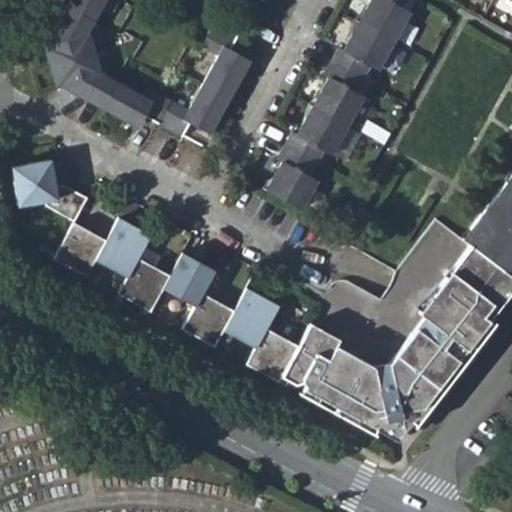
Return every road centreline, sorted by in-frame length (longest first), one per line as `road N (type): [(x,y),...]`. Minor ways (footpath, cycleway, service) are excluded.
road 1 (tertiary): [(0,298),(402,510)]
road 2 (residential): [(316,0),(199,209)]
road 3 (residential): [(199,209),(0,101)]
road 4 (residential): [(511,374),(402,510)]
road 5 (residential): [(199,209),(311,270)]
